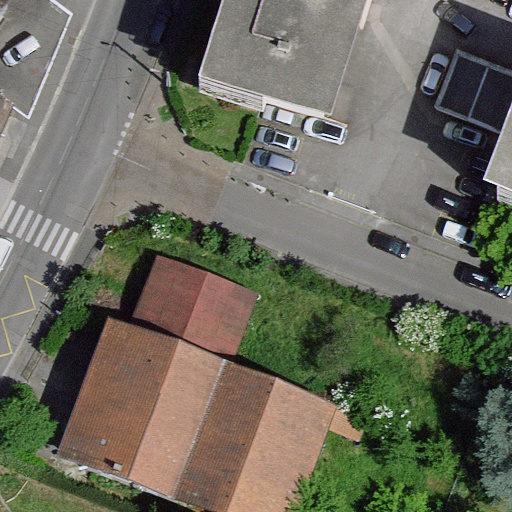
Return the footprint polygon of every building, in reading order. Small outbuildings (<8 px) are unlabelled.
[(0,0),(0,11),(8,0),(0,0)] [(246,0),(220,85),(265,99),(325,118),(354,26),(368,30),(377,0),(246,0)] [(511,75),(467,58),(446,112),(511,136),(511,75)] [(0,105),(0,129),(8,111),(0,105)] [(243,350),(266,290),(161,251),(138,310),(243,350)] [(52,457),(199,511),(295,511),(336,403),(104,317),(52,457)]
